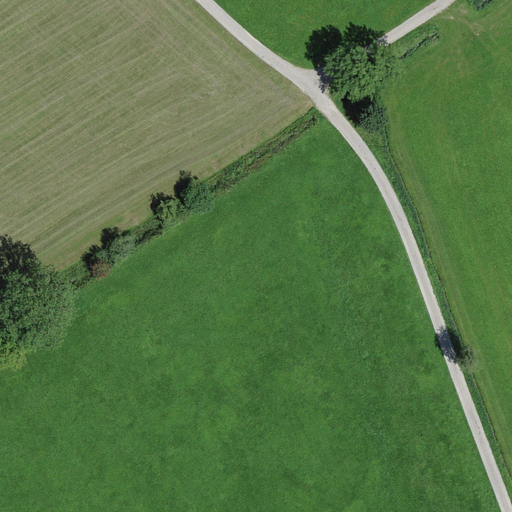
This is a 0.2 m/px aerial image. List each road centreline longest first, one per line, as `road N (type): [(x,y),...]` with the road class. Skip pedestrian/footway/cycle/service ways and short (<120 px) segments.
road 1 (track): [(314,85),(391,200),(508,511)]
road 2 (track): [(450,0),(314,85)]
road 3 (track): [(314,85),(203,0)]
